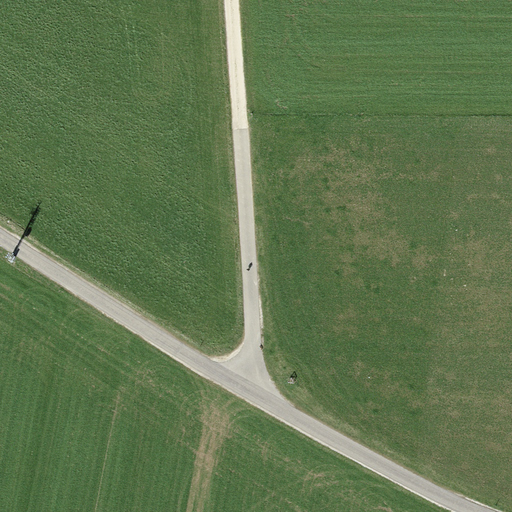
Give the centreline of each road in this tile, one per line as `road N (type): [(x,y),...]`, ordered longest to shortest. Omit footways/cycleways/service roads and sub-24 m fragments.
road 1 (track): [(255,391),(225,0)]
road 2 (track): [(0,232),(255,391)]
road 3 (track): [(255,391),(448,501),(485,511)]
